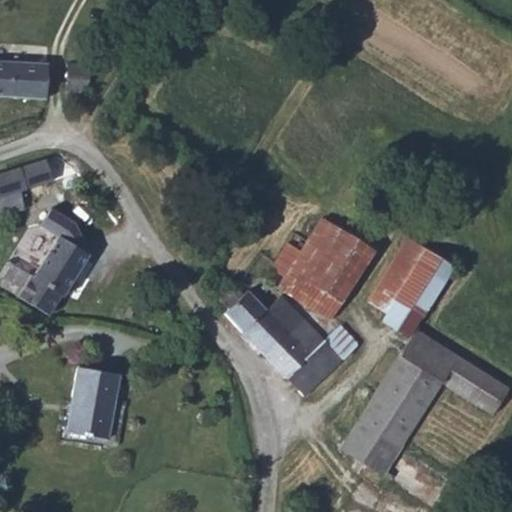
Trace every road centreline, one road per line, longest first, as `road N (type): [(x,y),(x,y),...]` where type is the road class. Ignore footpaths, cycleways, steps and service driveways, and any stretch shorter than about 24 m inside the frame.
road 1 (residential): [(264,511),(266,449),(256,401),(77,133)]
road 2 (unclassified): [(77,133),(168,0)]
